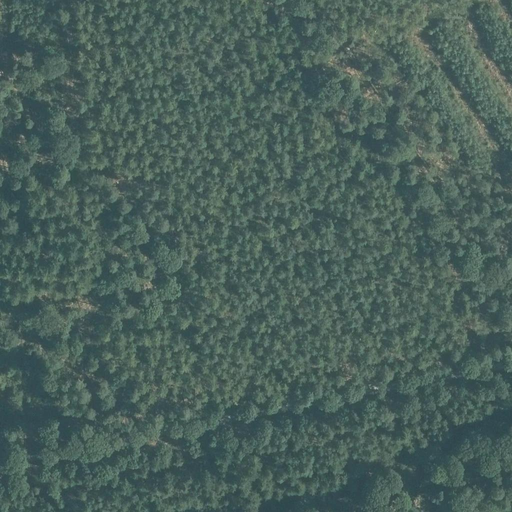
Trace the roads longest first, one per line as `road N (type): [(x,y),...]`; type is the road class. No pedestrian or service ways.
road 1 (track): [(511,365),(0,464)]
road 2 (track): [(511,297),(313,0)]
